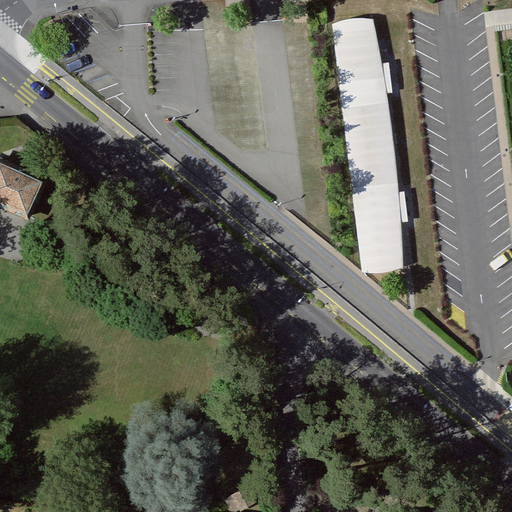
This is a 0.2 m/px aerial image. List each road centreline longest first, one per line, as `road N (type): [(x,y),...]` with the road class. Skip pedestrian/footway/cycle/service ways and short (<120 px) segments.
road 1 (tertiary): [(315,323),(0,65)]
road 2 (tertiary): [(511,490),(315,323)]
road 3 (residential): [(298,511),(289,370),(315,323)]
